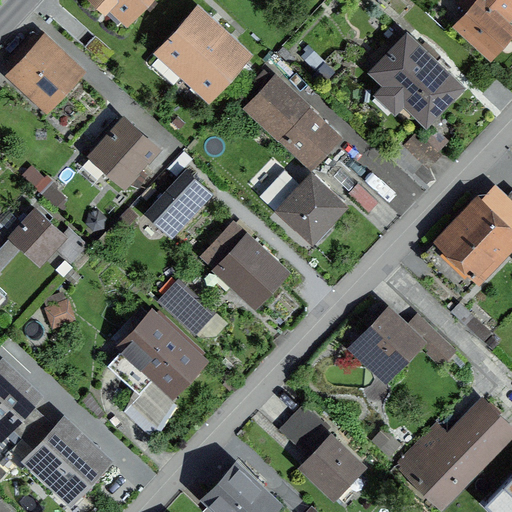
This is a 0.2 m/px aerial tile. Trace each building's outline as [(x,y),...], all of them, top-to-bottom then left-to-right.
[(114,0),(130,14),(142,0),(114,0)] [(459,24),(490,52),(511,29),(502,20),(509,12),(511,14),(511,12),(511,0),(477,0),(479,2),(459,24)] [(185,72),(222,31),(198,9),(161,50),(185,72)] [(209,94),(246,53),(222,31),(185,72),(209,94)] [(47,101),(75,70),(34,32),(6,62),(47,101)] [(427,118),(459,85),(445,72),(448,70),(438,60),(435,63),(408,37),(376,70),(389,82),(378,93),(395,109),(405,98),(427,118)] [(311,162),(336,136),(276,81),(252,106),(311,162)] [(125,183),(156,147),(129,123),(119,134),(114,129),(97,149),(109,160),(108,168),(125,183)] [(417,132),(405,144),(427,164),(438,152),(417,132)] [(212,191),(186,168),(146,211),(171,234),(212,191)] [(282,178),(263,198),(276,210),(280,205),(312,236),(342,204),(312,176),(295,194),(293,192),(295,190),(282,178)] [(358,182),(349,192),(369,211),(378,201),(358,182)] [(427,260),(464,295),(511,245),(511,193),(506,200),(495,189),(427,260)] [(36,209),(0,247),(0,269),(23,245),(40,261),(56,244),(71,258),(85,244),(68,228),(63,233),(36,209)] [(254,298),(280,270),(232,225),(206,253),(254,298)] [(214,312),(185,285),(167,303),(196,331),(214,312)] [(67,301),(47,308),(53,325),(73,317),(67,301)] [(459,302),(452,310),(484,340),(492,332),(459,302)] [(368,360),(384,375),(419,338),(443,362),(455,349),(419,315),(408,326),(391,309),(389,310),(384,305),(376,313),(382,319),(358,343),(372,357),(368,360)] [(173,385),(197,359),(152,317),(110,363),(134,385),(148,370),(154,376),(158,371),(173,385)] [(36,394),(3,363),(0,366),(0,429),(1,431),(36,394)] [(453,381),(438,397),(449,407),(464,392),(453,381)] [(280,428),(300,447),(324,421),(304,402),(280,428)] [(399,461),(438,499),(508,427),(486,406),(435,458),(419,443),(409,453),(408,451),(399,461)] [(70,495),(105,458),(64,421),(30,458),(70,495)] [(304,464),(334,493),(362,464),(327,431),(312,446),(317,451),(304,464)] [(265,511),(276,501),(236,463),(207,494),(213,499),(203,510),(204,511),(265,511)] [(511,511),(511,471),(484,501),(495,511),(511,511)]
